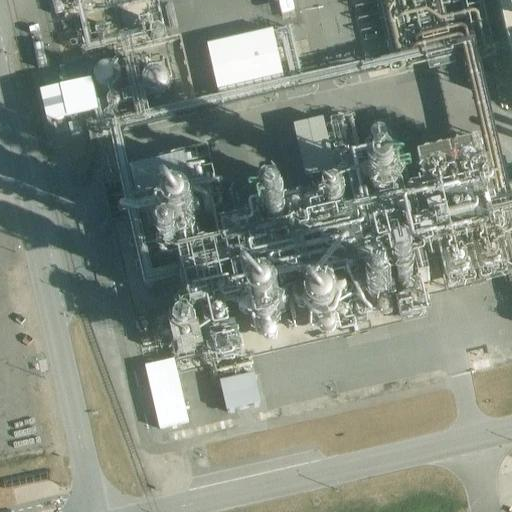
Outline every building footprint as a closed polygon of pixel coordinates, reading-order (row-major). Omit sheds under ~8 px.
[(511,192),(509,193),(478,62),(495,58),(494,57),(509,53),(511,66),(511,0),(375,0),(390,62),(302,81),(291,32),(273,35),(273,33),(207,47),(219,99),(284,84),(276,45),(282,44),(292,84),(149,116),(143,91),(145,94),(147,96),(150,97),(154,98),(159,98),(162,97),(165,95),(167,91),(168,88),(168,83),(167,79),(165,76),(162,74),(159,73),(155,72),(152,73),(149,74),(146,76),(144,78),(143,81),(142,85),(137,64),(136,65),(132,46),(149,42),(146,33),(92,45),(88,28),(86,28),(82,9),(78,10),(85,42),(82,42),(84,51),(83,51),(84,55),(85,55),(86,57),(122,48),(131,96),(123,98),(125,107),(134,105),(137,119),(113,124),(115,123),(114,121),(114,119),(113,117),(114,115),(118,115),(116,110),(118,109),(120,107),(120,104),(118,101),(116,100),(114,99),(112,91),(116,89),(118,86),(120,82),(120,77),(119,74),(117,71),(115,69),(112,68),(108,67),(106,67),(102,68),(100,69),(98,71),(97,73),(95,76),(95,80),(96,83),(97,86),(100,89),(103,91),(107,92),(109,92),(111,100),(109,101),(109,103),(109,105),(109,108),(111,109),(112,110),(114,111),(110,116),(107,116),(106,117),(105,118),(104,121),(105,123),(106,124),(108,126),(104,127),(98,105),(97,105),(92,84),(61,91),(68,122),(95,116),(100,139),(113,136),(145,289),(187,280),(195,314),(162,322),(168,353),(211,345),(214,360),(450,303),(447,291),(511,275),(511,192)] [(198,17),(201,43),(244,38),(241,12),(198,17)] [(94,37),(96,39),(98,41),(100,42),(103,42),(105,41),(107,40),(109,37),(110,35),(110,32),(108,30),(106,28),(104,26),(101,26),(99,27),(96,28),(95,30),(94,32),(94,35),(94,37)] [(158,430),(188,424),(174,362),(145,368),(158,430)] [(254,375),(220,383),(227,414),(229,413),(230,417),(235,416),(234,412),(254,408),(255,412),(259,411),(258,406),(261,406),(254,375)] [(472,395),(475,407),(495,402),(492,390),(472,395)]
